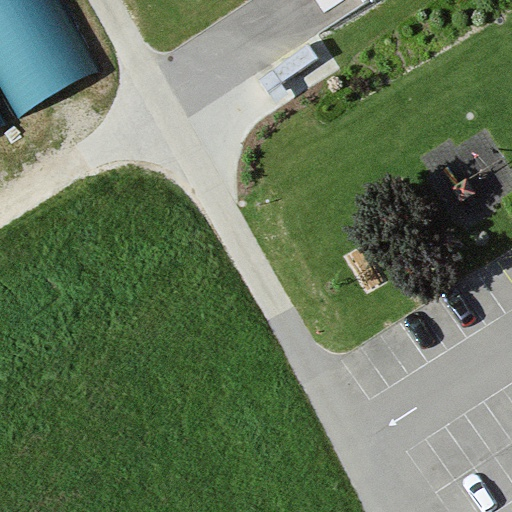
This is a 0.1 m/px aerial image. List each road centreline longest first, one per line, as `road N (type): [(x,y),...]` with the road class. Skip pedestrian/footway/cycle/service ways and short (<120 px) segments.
road 1 (track): [(0,222),(167,114)]
road 2 (track): [(167,114),(107,0)]
